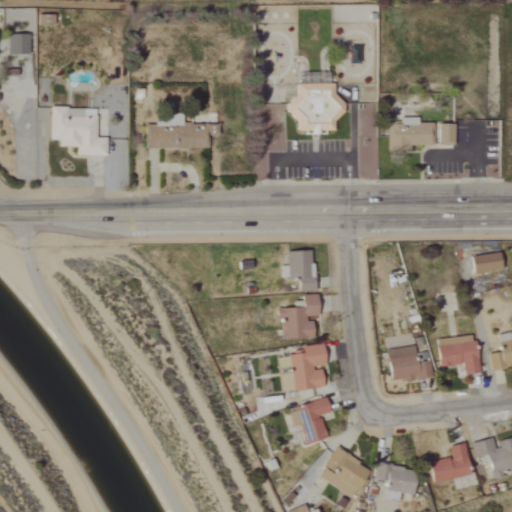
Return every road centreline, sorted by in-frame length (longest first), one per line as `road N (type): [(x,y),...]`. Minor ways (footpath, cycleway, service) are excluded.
road 1 (secondary): [(0,213),(511,210)]
road 2 (residential): [(371,406),(353,322),(352,211)]
road 3 (residential): [(371,406),(442,417),(511,401)]
